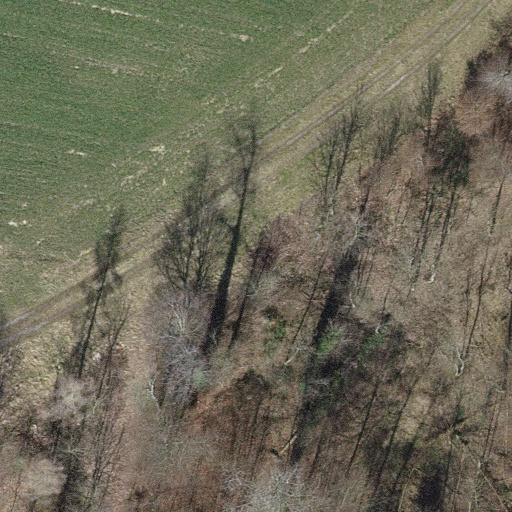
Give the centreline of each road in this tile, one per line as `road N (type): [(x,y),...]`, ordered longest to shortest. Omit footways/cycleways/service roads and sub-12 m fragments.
road 1 (track): [(473,0),(424,52),(222,204),(0,334)]
road 2 (track): [(106,511),(148,247)]
